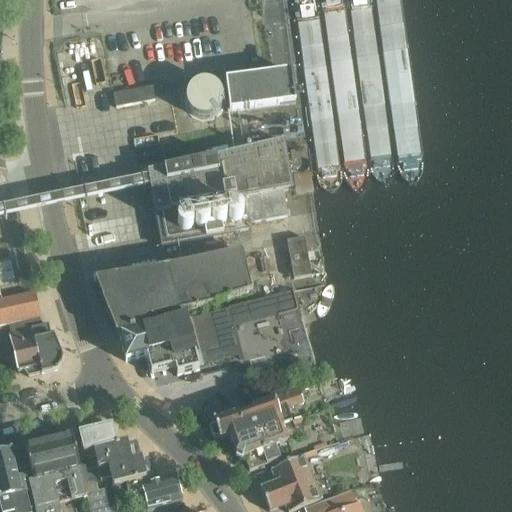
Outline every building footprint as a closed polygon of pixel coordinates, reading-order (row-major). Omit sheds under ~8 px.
[(225,83),(229,114),(295,106),(291,74),(225,83)] [(113,96),(116,110),(155,102),(152,88),(113,96)] [(150,186),(161,248),(248,232),(242,200),(293,191),(283,143),(147,174),(148,180),(150,186)] [(286,242),(293,281),(311,277),(304,239),(286,242)] [(115,338),(118,337),(180,322),(179,315),(215,305),(215,303),(251,294),(251,293),(248,294),(241,254),(188,267),(172,269),(115,279),(94,283),(102,303),(101,303),(108,320),(108,319),(115,338)] [(1,283),(16,282),(13,259),(0,261),(0,295),(2,296),(1,283)] [(292,292),(274,297),(280,315),(281,317),(283,316),(292,314),(295,313),(297,310),(293,296),(292,292)] [(35,296),(0,303),(0,328),(8,326),(40,319),(35,296)] [(274,297),(228,310),(233,329),(280,315),(274,297)] [(185,321),(180,322),(118,337),(125,363),(147,358),(151,372),(161,369),(161,368),(173,365),(176,377),(199,372),(195,359),(200,357),(202,360),(203,358),(201,356),(218,344),(227,357),(230,359),(233,359),(235,357),(236,355),(238,354),(240,361),(241,361),(228,310),(185,322),(185,321)] [(40,319),(8,326),(12,345),(17,373),(19,373),(23,372),(28,378),(31,377),(57,371),(58,369),(63,359),(61,353),(54,336),(51,337),(49,325),(41,327),(40,319)] [(261,406),(271,402),(268,387),(257,390),(261,406)] [(228,437),(231,444),(280,425),(291,421),(287,412),(303,406),(298,393),(272,403),(271,402),(261,406),(234,415),(213,423),(214,425),(211,426),(209,430),(212,438),(216,440),(219,439),(219,440),(228,437)] [(213,422),(213,423),(234,415),(216,396),(197,414),(206,424),(213,422)] [(280,425),(231,444),(236,456),(236,457),(242,460),(242,459),(243,459),(249,473),(291,457),(280,425)] [(117,446),(116,445),(112,426),(75,436),(80,455),(94,452),(117,446)] [(62,439),(25,448),(29,468),(25,469),(25,471),(35,511),(59,511),(58,505),(87,498),(86,495),(81,477),(79,466),(72,437),(62,439)] [(98,470),(131,461),(126,442),(116,445),(117,446),(94,452),(98,470)] [(0,509),(0,511),(35,511),(25,471),(16,473),(11,452),(0,454),(0,509)] [(303,458),(271,470),(271,471),(272,471),(277,483),(261,489),(259,489),(268,511),(269,511),(285,505),(287,511),(292,511),(320,501),(319,500),(303,459),(303,458)] [(126,483),(128,488),(147,483),(141,459),(131,461),(98,470),(101,481),(111,479),(113,487),(126,483)] [(93,468),(79,466),(81,477),(94,473),(93,468)] [(99,492),(94,473),(81,477),(86,495),(99,492)] [(147,483),(128,488),(131,500),(137,505),(145,502),(147,510),(182,501),(175,477),(147,484),(147,483)] [(86,495),(87,498),(89,511),(114,511),(114,508),(109,509),(105,490),(99,492),(86,495)] [(352,492),(327,501),(304,510),(305,511),(360,511),(358,505),(356,505),(352,492)]
